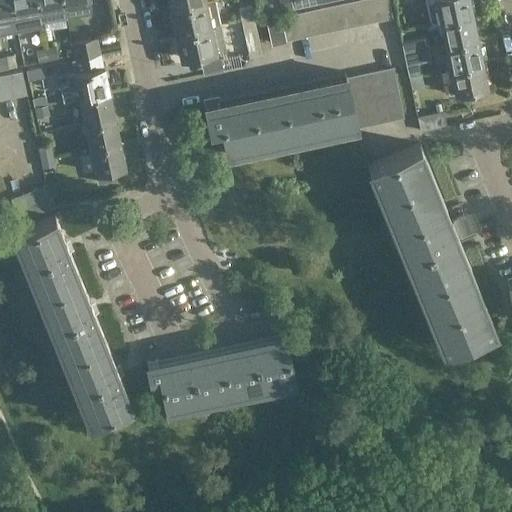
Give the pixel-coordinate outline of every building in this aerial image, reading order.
[(0,0),(0,17),(14,15),(11,0),(0,0)] [(41,19),(40,11),(37,0),(11,0),(14,15),(28,13),(30,21),(41,19)] [(37,0),(40,11),(41,19),(42,21),(66,16),(62,0),(37,0)] [(62,0),(66,16),(92,12),(91,8),(107,5),(106,0),(62,0)] [(175,32),(220,23),(215,0),(205,0),(170,7),(175,32)] [(291,0),(293,8),(316,3),(315,0),(291,0)] [(356,24),(351,0),(339,2),(345,27),(356,24)] [(363,0),(351,0),(356,24),(369,22),(363,0)] [(380,19),(375,0),(363,0),(369,22),(380,19)] [(375,0),(380,19),(393,17),(389,0),(375,0)] [(424,0),(429,22),(439,20),(473,13),(470,0),(424,0)] [(345,27),(339,2),(328,5),(333,29),(345,27)] [(241,18),(254,16),(252,5),(239,8),(241,18)] [(333,29),(328,5),(316,7),(321,32),(333,29)] [(316,7),(304,10),(309,34),(321,32),(316,7)] [(309,34),(304,10),(293,12),(298,37),(309,34)] [(298,37),(293,12),(281,15),(281,17),(286,39),(298,37)] [(473,13),(439,20),(444,44),(478,36),(473,13)] [(254,16),(241,18),(249,56),(262,53),(254,16)] [(281,17),(266,20),(271,42),(286,39),(281,17)] [(220,23),(175,32),(181,58),(218,50),(226,48),(220,23)] [(72,42),(74,54),(75,59),(102,54),(97,35),(72,41),(72,42)] [(404,52),(428,47),(426,35),(401,40),(404,52)] [(478,36),(444,44),(449,67),(483,60),(478,36)] [(74,54),(72,42),(64,43),(66,55),(74,54)] [(46,46),(48,60),(58,58),(55,44),(46,46)] [(39,62),(48,60),(46,46),(36,48),(39,62)] [(428,47),(404,52),(406,65),(431,59),(428,47)] [(0,55),(0,69),(9,68),(9,67),(6,56),(6,54),(0,55)] [(102,54),(75,59),(72,59),(74,71),(79,97),(109,90),(104,65),(102,54)] [(448,94),(454,92),(488,85),(483,60),(449,67),(449,69),(447,69),(450,81),(446,82),(448,94)] [(388,95),(399,92),(394,68),(382,70),(388,95)] [(13,96),(27,93),(22,70),(8,73),(13,96)] [(376,97),(388,95),(382,70),(370,73),(376,97)] [(352,102),(347,78),(346,72),(205,101),(211,129),(222,126),(228,154),(357,127),(352,102)] [(8,73),(0,74),(0,92),(1,99),(13,96),(8,73)] [(364,100),(376,97),(370,73),(359,75),(364,100)] [(352,102),(364,100),(359,75),(347,78),(352,102)] [(109,90),(79,97),(85,122),(115,115),(109,90)] [(399,92),(388,95),(393,119),(404,116),(399,92)] [(48,104),(46,94),(32,97),(34,106),(35,106),(48,104)] [(388,95),(376,97),(382,121),(393,119),(388,95)] [(376,97),(364,100),(369,124),(382,121),(376,97)] [(364,100),(352,102),(357,127),(360,126),(369,124),(364,100)] [(50,113),(48,104),(35,106),(34,106),(36,116),(50,113)] [(420,131),(447,125),(444,110),(417,116),(420,131)] [(120,140),(115,115),(85,122),(90,146),(120,140)] [(120,140),(90,146),(97,181),(116,178),(113,168),(126,165),(120,140)] [(367,164),(442,346),(493,325),(456,234),(473,227),(467,213),(450,220),(419,143),(367,164)] [(40,157),(53,154),(51,145),(38,147),(40,157)] [(53,154),(40,157),(43,167),(55,164),(53,154)] [(34,188),(43,210),(55,205),(46,183),(34,188)] [(31,215),(43,210),(34,188),(22,193),(31,215)] [(21,220),(31,215),(22,193),(11,197),(21,220)] [(11,231),(87,418),(130,400),(55,213),(11,231)] [(165,411),(295,383),(285,336),(159,363),(158,357),(147,360),(153,386),(160,385),(165,411)]
